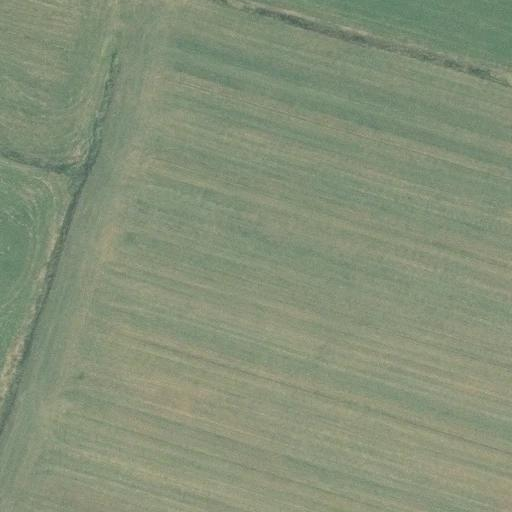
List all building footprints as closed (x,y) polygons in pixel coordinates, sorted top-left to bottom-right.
[(74,0),(68,21),(100,31),(110,1),(148,12),(151,0),(74,0)] [(256,19),(240,72),(274,83),(291,29),(256,19)] [(361,36),(355,55),(367,59),(361,78),(388,86),(384,98),(407,105),(417,70),(406,67),(410,52),(361,36)] [(19,94),(9,126),(54,140),(53,145),(67,149),(77,119),(62,114),(64,108),(19,94)] [(97,126),(82,172),(114,182),(112,188),(132,194),(144,156),(126,150),(131,135),(128,134),(128,136),(120,134),(121,132),(114,130),(113,131),(97,126)] [(174,142),(163,176),(211,191),(207,202),(219,206),(227,183),(214,179),(221,157),(174,142)] [(247,171),(242,188),(252,191),(242,222),(281,234),(285,219),(295,223),(306,187),(296,184),(297,180),(259,168),(257,174),(247,171)] [(321,202),(312,230),(340,239),(338,245),(371,255),(386,208),(353,197),(349,211),(321,202)] [(511,232),(491,226),(481,259),(511,268),(511,232)] [(0,349),(0,369),(0,368),(12,372),(18,353),(6,349),(6,351),(0,349)] [(45,361),(39,380),(51,384),(44,406),(68,413),(80,374),(56,367),(57,365),(45,361)] [(80,374),(68,413),(91,420),(98,399),(110,402),(116,383),(104,380),(104,381),(80,374)] [(143,392),(137,411),(149,414),(142,436),(166,443),(178,405),(154,397),(155,395),(143,392)] [(178,405),(166,443),(189,451),(196,429),(208,433),(214,413),(202,410),(201,412),(178,405)] [(241,422),(235,441),(247,445),(240,466),(264,474),(275,434),(252,428),(253,426),(241,422)] [(275,434),(264,474),(287,481),(294,459),(306,463),(312,444),(300,440),(299,442),(275,434)] [(17,488),(0,482),(0,511),(26,511),(32,496),(16,491),(17,488)]
